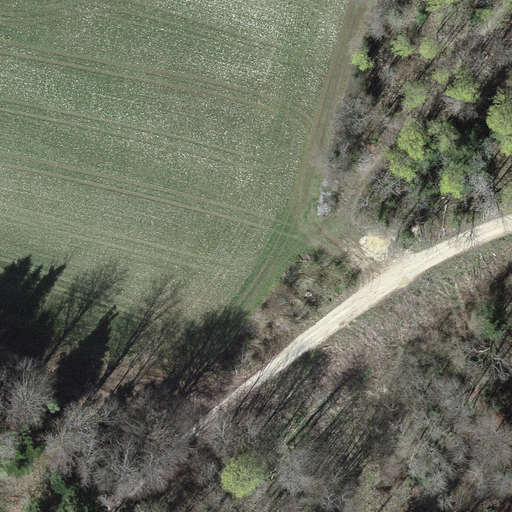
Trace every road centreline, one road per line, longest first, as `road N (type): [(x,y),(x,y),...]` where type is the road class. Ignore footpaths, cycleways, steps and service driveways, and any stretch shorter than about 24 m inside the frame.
road 1 (track): [(511,223),(411,265),(95,511)]
road 2 (track): [(411,265),(365,257),(330,235),(328,224),(511,20)]
